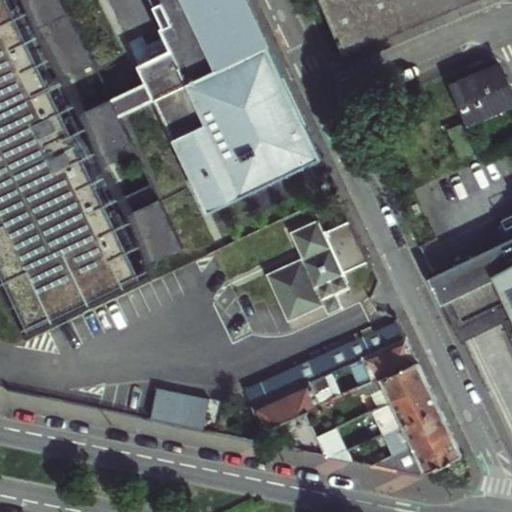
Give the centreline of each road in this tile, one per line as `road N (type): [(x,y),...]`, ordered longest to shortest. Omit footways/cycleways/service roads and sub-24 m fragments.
road 1 (residential): [(493,510),(493,455),(320,92)]
road 2 (primary): [(367,511),(0,435)]
road 3 (residential): [(320,92),(500,19)]
road 4 (primary): [(0,485),(124,511)]
